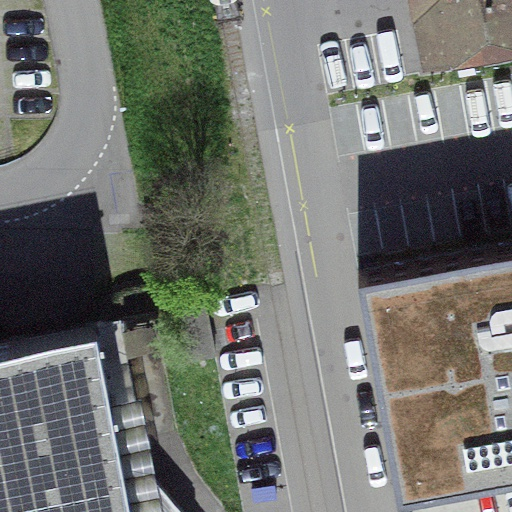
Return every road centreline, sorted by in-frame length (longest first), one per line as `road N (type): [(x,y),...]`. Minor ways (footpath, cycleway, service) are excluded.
road 1 (residential): [(378,511),(296,0)]
road 2 (residential): [(0,207),(44,191),(77,157),(90,117),(71,0)]
